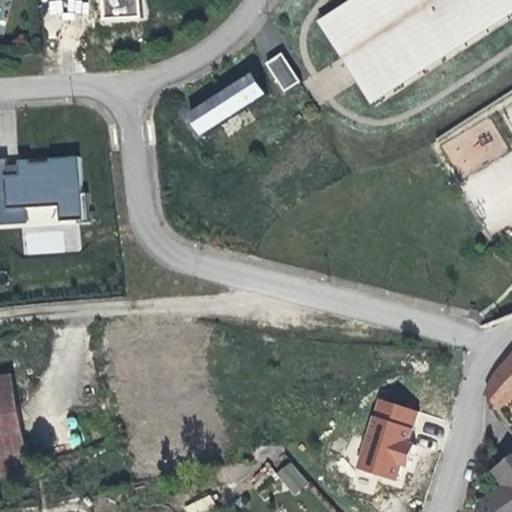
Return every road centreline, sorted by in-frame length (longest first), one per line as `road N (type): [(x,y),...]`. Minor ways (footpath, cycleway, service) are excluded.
road 1 (residential): [(495,342),(180,259),(150,238),(140,213),(120,86)]
road 2 (unclassified): [(442,511),(468,390),(495,342)]
road 3 (residential): [(120,86),(190,62),(242,24),(256,0)]
road 4 (residential): [(0,95),(120,86)]
